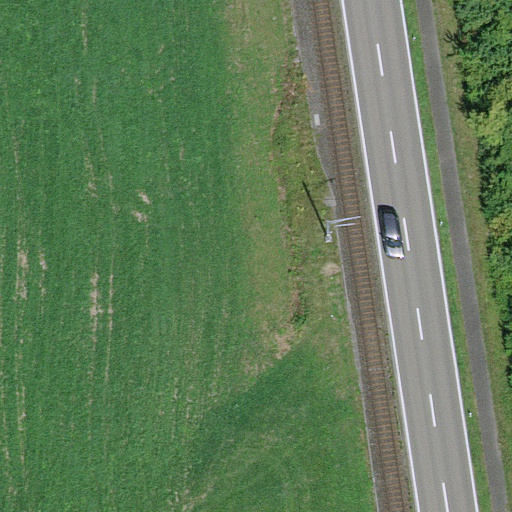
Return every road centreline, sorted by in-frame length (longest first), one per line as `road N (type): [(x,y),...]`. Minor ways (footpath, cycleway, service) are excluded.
road 1 (primary): [(370,0),(448,511)]
road 2 (track): [(492,511),(416,0)]
